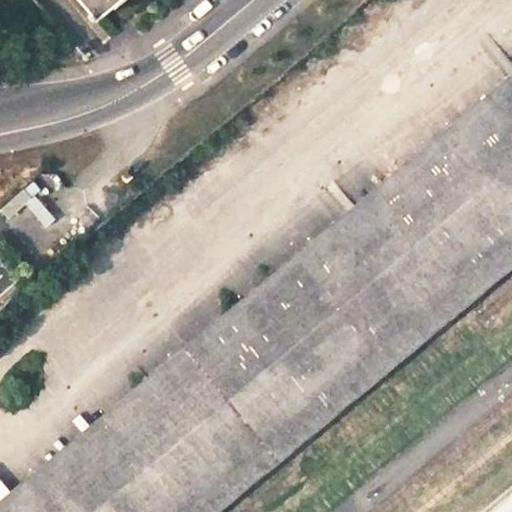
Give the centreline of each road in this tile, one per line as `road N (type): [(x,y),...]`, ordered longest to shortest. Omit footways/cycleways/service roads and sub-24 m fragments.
road 1 (trunk): [(0,259),(308,0)]
road 2 (trunk): [(208,0),(0,189)]
road 3 (primary): [(127,104),(182,77),(276,0)]
road 4 (primary): [(127,104),(0,134)]
